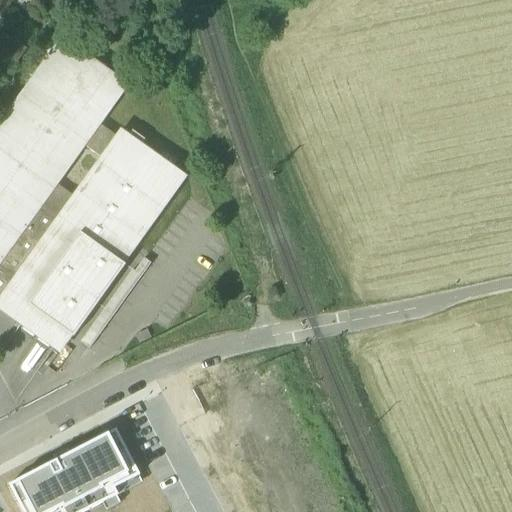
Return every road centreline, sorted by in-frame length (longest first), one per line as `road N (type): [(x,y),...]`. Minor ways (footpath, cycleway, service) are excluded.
road 1 (track): [(511,284),(268,339),(253,265),(181,50)]
road 2 (track): [(338,322),(249,93),(225,0)]
road 3 (residential): [(0,448),(159,367),(268,339)]
